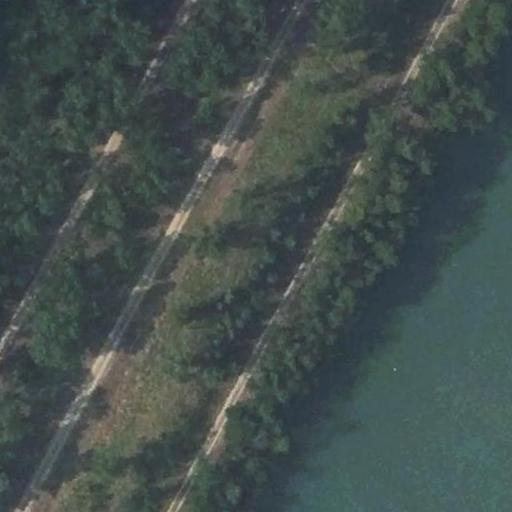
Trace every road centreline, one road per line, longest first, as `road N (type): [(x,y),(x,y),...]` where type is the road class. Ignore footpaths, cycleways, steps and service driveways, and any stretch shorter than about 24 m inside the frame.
road 1 (track): [(178,511),(455,0)]
road 2 (track): [(294,0),(17,511)]
road 3 (track): [(0,344),(186,0)]
